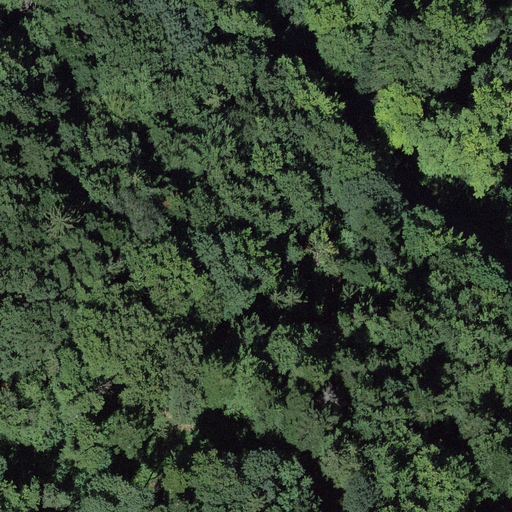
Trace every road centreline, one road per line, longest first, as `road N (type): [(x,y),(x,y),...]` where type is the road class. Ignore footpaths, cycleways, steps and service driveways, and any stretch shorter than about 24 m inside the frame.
road 1 (primary): [(210,0),(450,238),(511,285)]
road 2 (track): [(78,0),(194,85)]
